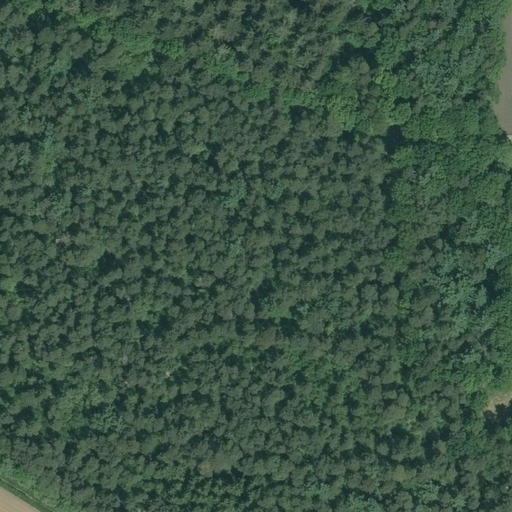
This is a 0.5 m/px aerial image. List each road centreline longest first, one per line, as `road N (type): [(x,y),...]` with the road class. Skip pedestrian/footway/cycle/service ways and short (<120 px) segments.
road 1 (unclassified): [(511,139),(395,145),(43,0)]
road 2 (track): [(368,136),(362,0)]
